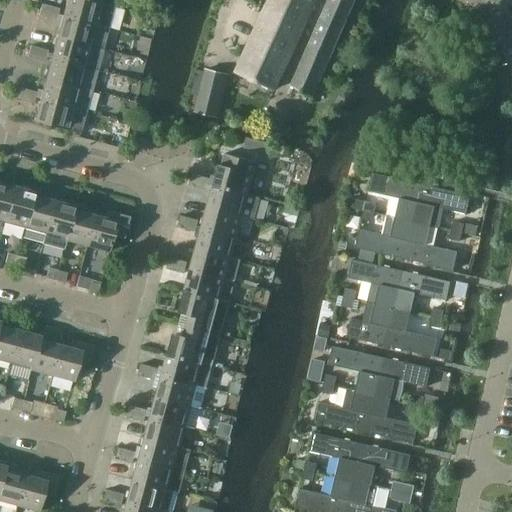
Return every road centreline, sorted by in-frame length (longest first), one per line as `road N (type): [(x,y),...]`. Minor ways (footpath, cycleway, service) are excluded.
road 1 (residential): [(125,316),(154,215),(150,198),(126,175),(0,140)]
road 2 (residential): [(511,312),(476,468)]
road 3 (residential): [(125,316),(90,447)]
road 4 (residential): [(125,316),(0,282)]
